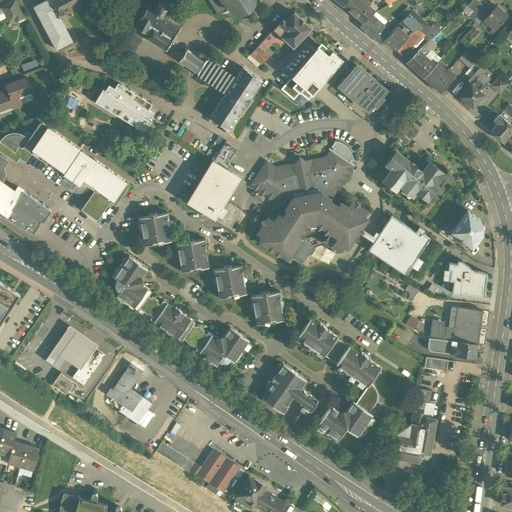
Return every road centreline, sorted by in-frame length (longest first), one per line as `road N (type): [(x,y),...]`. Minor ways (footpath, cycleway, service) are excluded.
road 1 (secondary): [(382,511),(0,249)]
road 2 (secondary): [(477,511),(509,273),(500,197)]
road 3 (secondary): [(500,197),(466,134),(317,0)]
